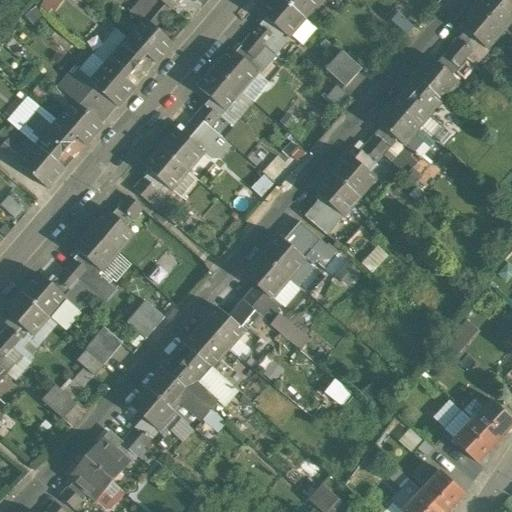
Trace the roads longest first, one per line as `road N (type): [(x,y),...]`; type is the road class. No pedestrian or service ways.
road 1 (residential): [(11,511),(460,0)]
road 2 (residential): [(244,0),(0,283)]
